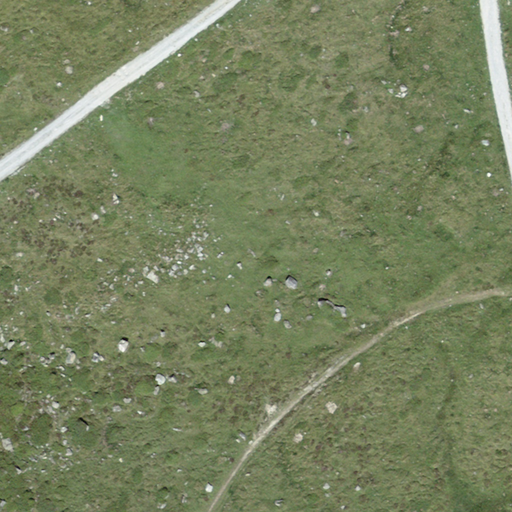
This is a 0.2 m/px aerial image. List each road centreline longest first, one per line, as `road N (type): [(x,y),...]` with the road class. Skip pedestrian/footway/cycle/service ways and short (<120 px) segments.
road 1 (track): [(222,0),(167,48),(0,163)]
road 2 (track): [(511,148),(492,59),(492,0)]
